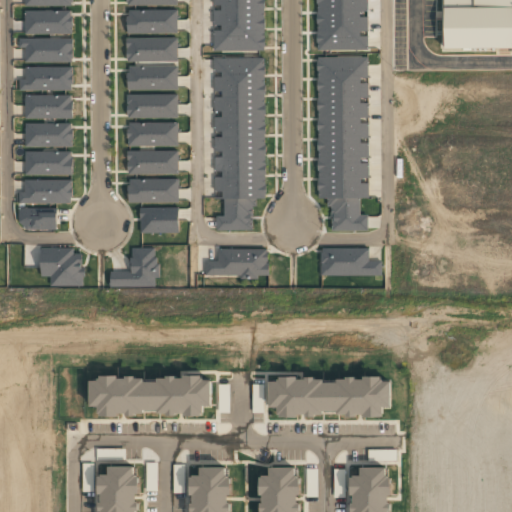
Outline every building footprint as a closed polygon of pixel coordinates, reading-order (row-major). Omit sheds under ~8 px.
[(265,51),(264,0),(213,0),(214,7),(214,27),(213,27),(213,51),(265,51)] [(316,0),(317,51),(368,50),(367,0),(316,0)] [(507,0),(465,0),(466,8),(431,9),(432,53),(509,51),(507,0)] [(177,9),(127,10),(127,34),(177,33),(177,9)] [(25,34),(72,34),(72,11),(25,10),(25,34)] [(127,62),(178,61),(177,37),(127,38),(127,62)] [(73,38),(19,38),(19,48),(25,48),(25,62),(73,62),(73,38)] [(330,232),(368,230),(367,214),(361,214),(360,199),(369,198),(368,180),(369,180),(368,163),(361,163),(360,157),(369,157),(368,143),(361,143),(360,137),(369,137),(368,123),(361,124),(360,117),(368,117),(368,103),(361,103),(360,98),(368,97),(368,80),(369,80),(367,55),(314,58),(321,198),(329,198),(330,232)] [(269,60),(214,56),(213,74),(214,74),(213,90),(222,91),(222,98),(214,97),(214,111),(222,111),(221,118),(214,117),(214,131),(222,131),(221,137),(215,137),(214,151),(223,151),(222,158),(215,157),(214,170),(223,171),(222,178),(221,178),(218,215),(217,215),(216,229),(252,231),(254,198),(261,198),(269,60)] [(177,65),(127,66),(128,90),(178,89),(177,65)] [(72,67),(25,67),(25,79),(19,79),(19,91),(72,90),(72,67)] [(126,95),(127,118),(178,118),(178,94),(126,95)] [(72,95),(25,95),(24,118),(72,119),(72,95)] [(128,147),(178,146),(178,122),(127,123),(128,147)] [(25,147),(72,146),(72,123),(24,124),(25,147)] [(178,150),(127,151),(127,174),(178,174),(178,150)] [(25,152),(25,175),(72,175),(72,151),(25,152)] [(128,202),(178,202),(178,178),(128,179),(128,202)] [(24,192),(19,192),(19,204),(72,203),(72,179),(24,180),(24,192)] [(139,208),(140,233),(179,232),(178,207),(139,208)] [(57,230),(57,210),(20,209),(19,230),(57,230)] [(74,248),(41,248),(40,276),(50,277),(50,286),(83,286),(83,254),(74,253),(74,248)] [(110,271),(110,286),(155,287),(155,278),(157,278),(157,248),(131,248),(131,272),(110,271)] [(364,248),(316,249),(316,277),(379,276),(379,262),(365,262),(364,248)] [(214,250),(214,262),(200,262),(200,278),(264,277),(263,249),(214,250)] [(89,379),(89,383),(81,383),(81,410),(89,410),(89,422),(108,422),(108,417),(113,417),(113,421),(125,421),(125,418),(154,418),(154,420),(166,420),(166,417),(174,417),(174,419),(192,419),(191,409),(199,409),(199,385),(189,385),(189,381),(174,381),(174,383),(164,383),(164,380),(155,381),(155,383),(147,383),(147,386),(132,386),(132,382),(124,382),(124,380),(115,380),(115,383),(108,383),(108,378),(89,379)] [(268,380),(268,386),(258,386),(258,411),(265,411),(265,418),(270,418),(270,422),(286,422),(286,419),(295,419),(295,421),(302,421),(302,418),(336,418),(336,420),(344,420),(344,418),(354,418),(354,421),(371,421),(371,410),(381,410),(381,384),(369,384),(369,381),(352,381),(352,384),(345,384),(345,381),(334,381),(334,383),(326,383),(326,387),(313,387),(313,383),(304,383),(304,381),(294,381),(294,384),(286,384),(286,380),(268,380)] [(229,384),(218,384),(218,413),(229,413),(229,384)] [(264,385),(253,384),(251,413),(263,413),(264,385)] [(97,459),(113,459),(113,450),(97,450),(97,459)] [(157,462),(146,463),(146,491),(157,491),(157,462)] [(92,463),(82,463),(83,491),(93,491),(92,463)] [(307,497),(318,496),(317,468),(306,469),(307,497)] [(333,497),(343,498),(344,469),(334,469),(333,497)] [(97,471),(97,479),(85,479),(85,501),(91,501),(91,511),(126,511),(126,498),(129,498),(129,471),(97,471)] [(348,471),(348,480),(337,480),(337,497),(344,497),(344,508),(337,509),(337,511),(379,511),(379,508),(376,508),(376,498),(380,498),(380,479),(374,479),(374,471),(348,471)] [(258,472),(258,481),(246,482),(246,497),(252,497),(253,509),(248,509),(248,511),(290,511),(290,506),(287,506),(287,501),(291,501),(291,479),(287,479),(287,472),(258,472)] [(191,474),(191,479),(179,480),(180,499),(183,499),(184,508),(179,508),(179,511),(216,511),(216,499),(220,499),(220,480),(215,480),(214,473),(191,474)]
